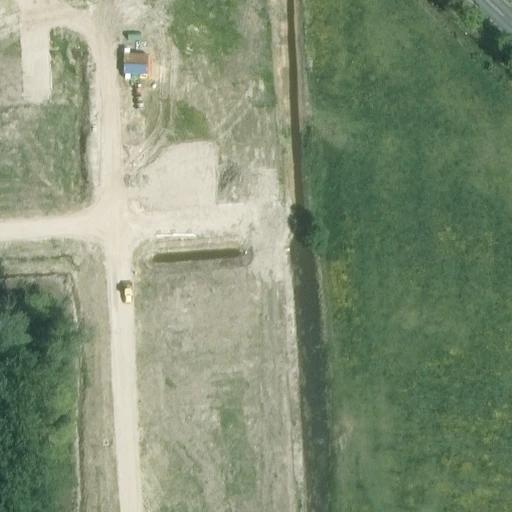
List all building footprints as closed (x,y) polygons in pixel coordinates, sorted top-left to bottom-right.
[(48,171),(18,173),(20,213),(51,211),(48,171)] [(18,173),(0,174),(0,214),(20,213),(18,173)] [(180,295),(140,298),(142,322),(181,320),(180,295)] [(181,320),(142,322),(143,346),(183,344),(181,320)] [(183,344),(143,346),(145,371),(184,368),(183,344)] [(184,368),(145,371),(146,395),(186,393),(184,368)] [(187,416),(147,418),(149,449),(189,446),(187,416)] [(189,446),(149,449),(151,479),(191,477),(189,446)] [(192,511),(192,499),(152,502),(152,511),(192,511)]
